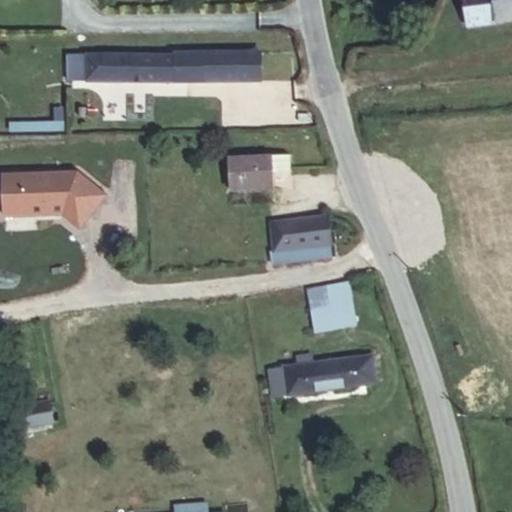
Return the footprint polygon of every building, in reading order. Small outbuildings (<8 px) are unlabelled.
[(511,0),(450,0),(455,34),(511,27),(511,0)] [(265,64),(69,60),(71,84),(265,88),(265,64)] [(274,179),(275,161),(228,160),(226,189),(274,192),(274,179)] [(295,162),(275,161),(274,179),(295,179),(295,162)] [(259,234),(262,259),(319,253),(317,227),(259,234)] [(262,259),(263,272),(320,265),(319,253),(262,259)] [(343,296),(302,303),(310,346),(350,339),(343,296)] [(299,365),(300,376),(318,374),(317,364),(299,365)] [(358,370),(362,396),(377,395),(375,369),(358,370)] [(300,376),(270,379),(272,406),(362,396),(358,370),(318,374),(300,376)] [(43,427),(42,408),(8,410),(8,430),(43,427)]
